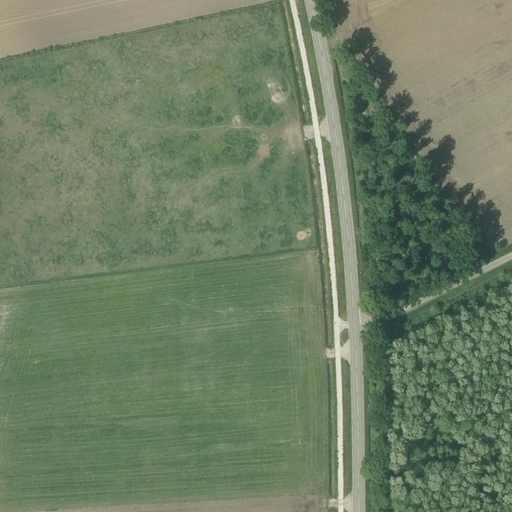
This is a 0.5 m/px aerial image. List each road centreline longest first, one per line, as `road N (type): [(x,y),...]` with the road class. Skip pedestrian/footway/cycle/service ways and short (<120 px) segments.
road 1 (secondary): [(355,327),(337,148),(310,0)]
road 2 (secondary): [(357,511),(355,327)]
road 3 (unclassified): [(355,327),(511,252)]
